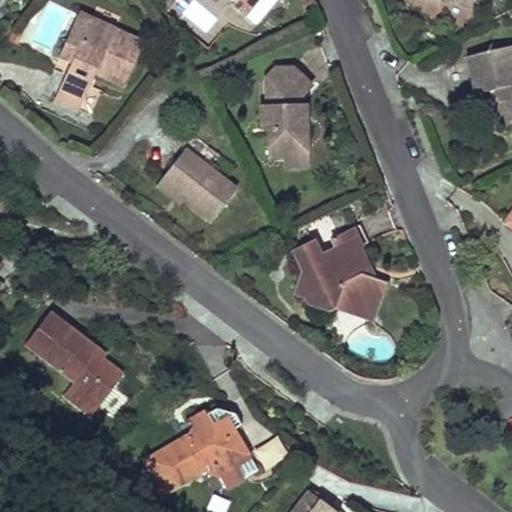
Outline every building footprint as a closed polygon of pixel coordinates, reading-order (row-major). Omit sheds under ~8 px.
[(232,0),(238,4),(234,8),(249,21),(266,0),(232,0)] [(77,13),(58,56),(72,61),(74,55),(97,65),(94,71),(125,85),(143,42),(77,13)] [(511,67),(507,48),(464,60),(473,93),(483,91),(493,88),(498,106),(503,124),(511,121),(511,67)] [(74,55),(72,61),(94,71),(97,65),(74,55)] [(268,166),(311,165),(310,67),(260,67),(260,134),(268,134),(268,166)] [(87,85),(66,76),(55,100),(77,109),(87,85)] [(483,91),(487,109),(498,106),(493,88),(483,91)] [(235,183),(187,146),(162,179),(187,198),(210,216),(235,183)] [(157,186),(182,205),(187,198),(162,179),(157,186)] [(318,238),(295,249),(306,273),(298,292),(310,296),(313,306),(325,302),(343,310),(347,302),(373,311),(382,285),(380,284),(369,280),(361,261),(367,251),(372,248),(364,228),(333,242),(338,254),(327,259),(318,238)] [(380,284),(367,251),(361,261),(369,280),(380,284)] [(392,288),(382,285),(373,311),(347,302),(343,310),(380,324),(392,288)] [(57,321),(60,317),(41,302),(38,307),(57,321)] [(92,340),(60,317),(57,321),(38,307),(18,333),(63,367),(93,391),(113,364),(94,350),(88,345),(92,340)] [(97,345),(92,340),(88,345),(94,350),(97,345)] [(81,407),(93,391),(63,367),(50,384),(81,407)] [(217,462),(236,448),(219,422),(227,416),(220,400),(209,398),(196,407),(192,401),(177,411),(186,424),(177,430),(174,427),(139,452),(138,461),(152,480),(162,482),(189,462),(203,465),(197,455),(205,449),(210,453),(217,462)] [(266,469),(290,453),(277,433),(252,449),(266,469)] [(209,467),(217,462),(210,453),(205,449),(197,455),(203,465),(209,467)] [(325,511),(299,491),(283,511),(325,511)]
